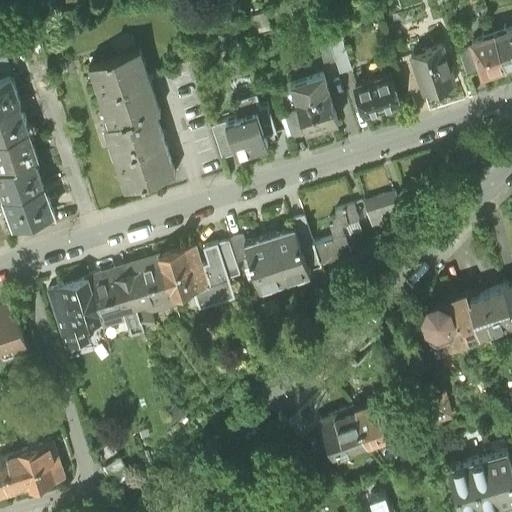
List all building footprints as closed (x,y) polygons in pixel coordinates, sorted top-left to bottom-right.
[(255,13),(259,25),(268,22),(265,10),(255,13)] [(511,20),(492,27),(505,66),(511,63),(511,20)] [(337,25),(328,28),(330,36),(337,57),(341,69),(351,66),(337,25)] [(505,66),(492,27),(467,35),(470,42),(477,67),(479,73),(505,66)] [(330,36),(320,39),(327,60),(337,57),(330,36)] [(440,40),(410,49),(423,88),(451,79),(440,40)] [(477,67),(470,42),(460,45),(468,70),(477,67)] [(138,45),(83,63),(103,125),(157,108),(138,45)] [(412,92),(423,88),(410,49),(399,53),(412,92)] [(353,78),(363,109),(400,97),(391,67),(353,78)] [(322,70),(290,79),(297,102),(305,126),(336,116),(322,70)] [(0,105),(18,99),(8,71),(0,73),(0,105)] [(228,117),(238,149),(270,139),(266,126),(275,123),(268,99),(260,102),(257,91),(234,98),(238,113),(228,117)] [(0,136),(27,127),(18,99),(0,105),(0,136)] [(291,130),(305,126),(297,102),(283,107),(291,130)] [(157,108),(103,125),(122,186),(176,168),(157,108)] [(228,117),(213,121),(223,154),(238,149),(228,117)] [(27,127),(0,136),(0,167),(33,157),(36,156),(27,127)] [(478,133),(453,141),(461,164),(468,162),(469,162),(468,157),(476,155),(475,150),(482,148),(478,133)] [(0,167),(0,195),(0,197),(42,182),(33,157),(0,167)] [(42,182),(0,197),(11,226),(53,211),(42,182)] [(396,184),(364,195),(370,212),(372,221),(385,217),(382,207),(402,200),(396,184)] [(337,204),(338,209),(342,221),(370,212),(364,195),(337,204)] [(334,230),(314,235),(322,256),(351,247),(342,221),(338,209),(327,214),(334,230)] [(294,219),(269,227),(284,273),(309,265),(294,219)] [(243,227),(229,232),(236,255),(249,250),(244,235),(245,235),(243,227)] [(260,281),(284,273),(269,227),(245,235),(244,235),(249,250),(260,281)] [(196,241),(157,253),(170,293),(213,279),(205,256),(201,257),(196,241)] [(157,253),(156,250),(124,261),(137,302),(144,324),(156,320),(152,307),(173,300),(170,293),(157,253)] [(124,261),(87,273),(88,275),(100,314),(137,302),(124,261)] [(88,275),(49,288),(62,329),(101,317),(100,314),(88,275)] [(511,296),(505,278),(469,290),(481,322),(511,311),(511,296)] [(447,292),(436,286),(423,290),(418,302),(423,314),(426,316),(436,344),(463,335),(461,329),(481,322),(469,290),(466,281),(447,287),(449,293),(448,294),(447,292)] [(0,347),(2,353),(28,344),(13,299),(0,303),(0,347)] [(267,325),(252,323),(251,337),(265,339),(267,325)] [(418,391),(425,410),(451,401),(444,379),(418,391)] [(389,384),(354,397),(367,431),(401,419),(389,384)] [(320,410),(333,444),(367,431),(354,397),(320,410)] [(409,432),(413,447),(425,444),(421,429),(409,432)] [(52,433),(19,444),(31,480),(65,469),(52,433)] [(511,491),(511,460),(507,441),(487,447),(501,494),(511,491)] [(0,490),(31,480),(19,444),(0,450),(0,490)] [(501,494),(487,447),(467,453),(482,500),(501,494)] [(120,449),(101,460),(109,472),(127,460),(120,449)] [(467,453),(448,459),(463,506),(482,500),(467,453)] [(397,511),(392,496),(372,503),(374,511),(397,511)]
